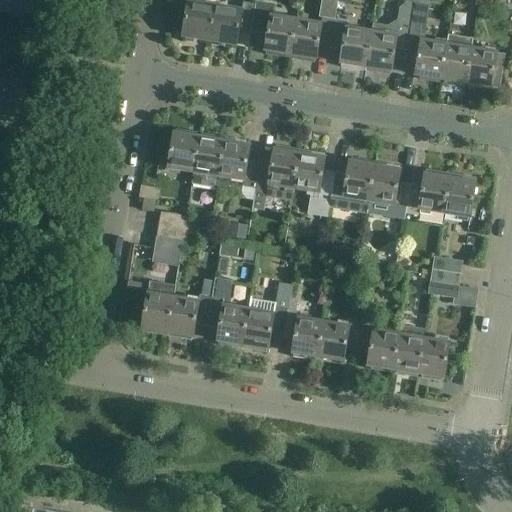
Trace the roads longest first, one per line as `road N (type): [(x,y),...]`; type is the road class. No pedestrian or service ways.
road 1 (residential): [(471,439),(81,371)]
road 2 (residential): [(511,137),(133,77)]
road 3 (residential): [(133,77),(81,371)]
road 4 (residential): [(471,439),(511,206)]
